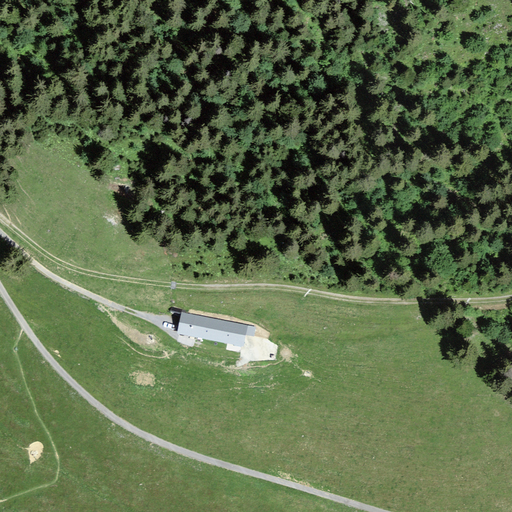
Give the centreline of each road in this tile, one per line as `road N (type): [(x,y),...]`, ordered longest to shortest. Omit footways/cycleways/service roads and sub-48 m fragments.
road 1 (track): [(0,219),(64,264),(116,278),(400,302),(511,297)]
road 2 (track): [(380,511),(200,456),(118,420),(20,322)]
road 3 (track): [(166,326),(46,272),(0,230)]
